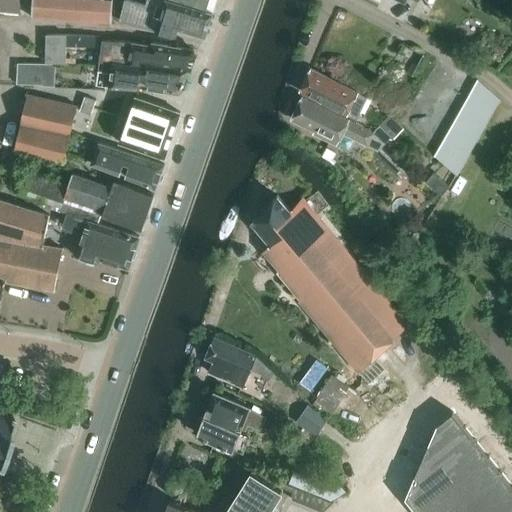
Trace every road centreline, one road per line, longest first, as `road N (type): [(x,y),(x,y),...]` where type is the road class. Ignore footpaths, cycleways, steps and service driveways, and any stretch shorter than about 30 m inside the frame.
road 1 (tertiary): [(116,370),(245,0)]
road 2 (residential): [(151,511),(261,178)]
road 3 (tertiary): [(67,511),(116,370)]
road 4 (unknown): [(346,511),(359,466),(386,428),(412,410)]
road 5 (residential): [(285,113),(327,0)]
